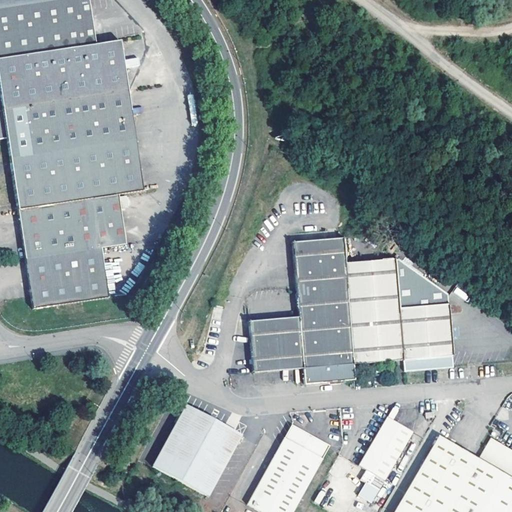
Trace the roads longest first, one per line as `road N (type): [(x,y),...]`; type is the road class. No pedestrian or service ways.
road 1 (unclassified): [(511,383),(251,407),(145,350)]
road 2 (secondary): [(145,350),(201,248),(233,146),(227,72),(190,0)]
road 3 (unclassified): [(363,0),(511,113)]
road 4 (secondary): [(55,511),(145,350)]
road 5 (unclassified): [(145,350),(108,336),(0,347)]
